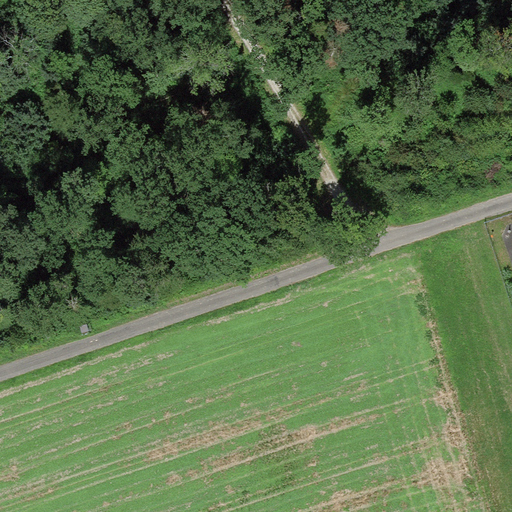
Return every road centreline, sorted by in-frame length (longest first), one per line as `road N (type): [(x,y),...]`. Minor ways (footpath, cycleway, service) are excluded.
road 1 (track): [(0,371),(511,201)]
road 2 (track): [(386,243),(223,0)]
